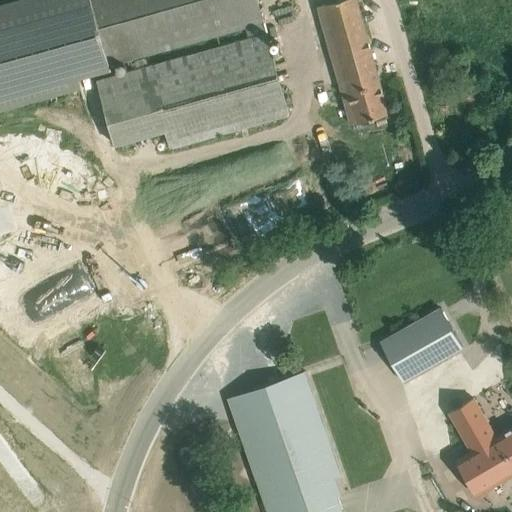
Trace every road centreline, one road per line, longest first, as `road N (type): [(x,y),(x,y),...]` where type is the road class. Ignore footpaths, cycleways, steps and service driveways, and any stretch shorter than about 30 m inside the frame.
road 1 (unclassified): [(119,511),(159,400),(256,288),(308,254),(455,190),(511,152)]
road 2 (track): [(117,511),(111,492),(0,393)]
